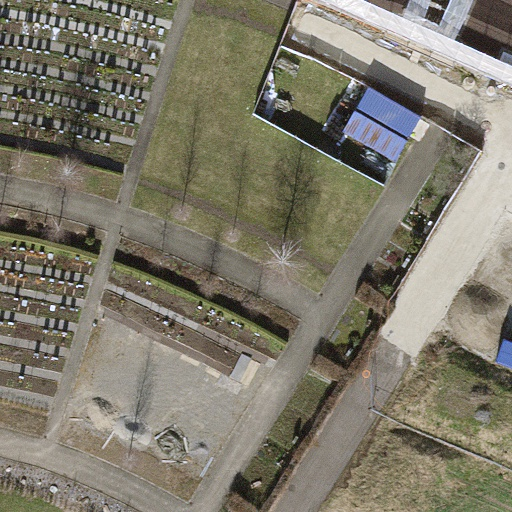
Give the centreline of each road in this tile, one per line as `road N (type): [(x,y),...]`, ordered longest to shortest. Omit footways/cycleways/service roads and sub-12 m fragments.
road 1 (track): [(296,0),(467,87),(202,511)]
road 2 (track): [(323,318),(235,268),(118,219),(0,192)]
road 3 (track): [(0,442),(85,464),(185,511)]
